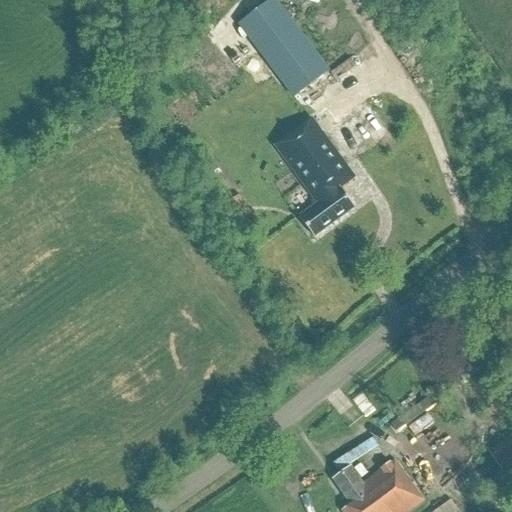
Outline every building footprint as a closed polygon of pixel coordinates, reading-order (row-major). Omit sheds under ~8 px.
[(272,0),(271,0),(237,26),(293,100),(328,74),(272,0)] [(298,220),(313,240),(354,210),(340,191),(353,181),(310,123),(275,149),(317,206),(298,220)] [(284,179),(261,194),(274,212),(297,197),(284,179)] [(239,229),(252,220),(237,197),(224,206),(239,229)] [(511,435),(488,452),(505,477),(511,472),(511,435)] [(341,511),(409,511),(424,502),(394,461),(363,484),(351,468),(333,481),(350,506),(341,511)] [(438,511),(456,511),(451,503),(438,511)]
